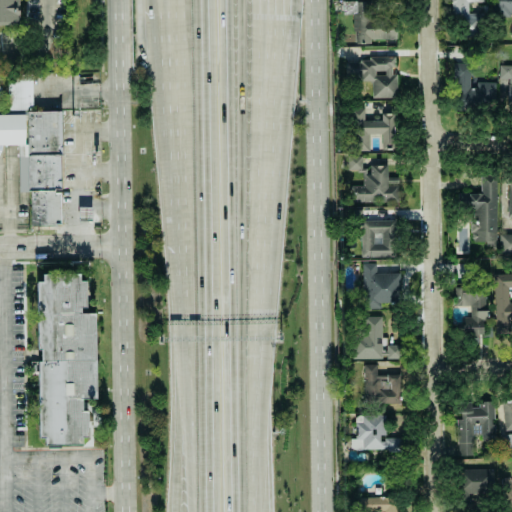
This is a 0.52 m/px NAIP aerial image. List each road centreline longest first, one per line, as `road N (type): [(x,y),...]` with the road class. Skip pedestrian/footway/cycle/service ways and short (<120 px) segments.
road 1 (residential): [(429,0),(436,511)]
road 2 (motorway): [(207,0),(213,511)]
road 3 (primary): [(116,0),(121,511)]
road 4 (primary): [(326,511),(321,0)]
road 5 (motorway): [(184,383),(191,511)]
road 6 (motorway): [(184,383),(178,511)]
road 7 (motorway): [(252,511),(251,387)]
